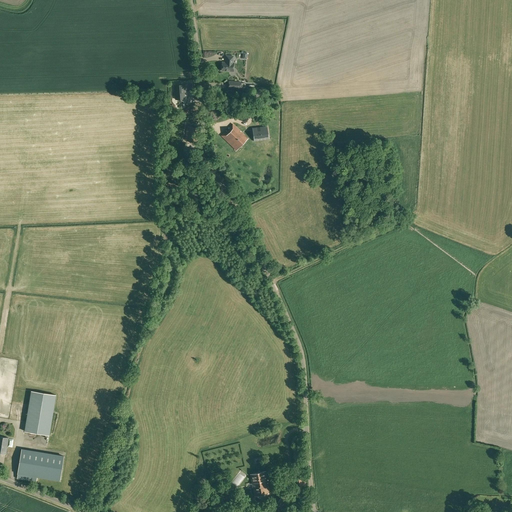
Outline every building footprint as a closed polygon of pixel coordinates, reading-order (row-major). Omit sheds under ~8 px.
[(233,63),(233,56),(226,56),(226,63),(222,62),(222,71),(233,71),(234,63),(233,63)] [(180,85),(175,85),(176,98),(184,97),(183,91),(187,91),(193,91),(192,84),(180,85)] [(248,92),(249,101),(257,100),(255,91),(248,92)] [(226,130),(221,135),(237,150),(248,138),(233,124),(229,127),(230,128),(228,131),(226,130)] [(199,128),(188,126),(185,140),(196,143),(199,128)] [(267,126),(253,128),(252,128),(253,138),(268,136),(267,126)] [(263,195),(247,158),(238,162),(253,199),(263,195)] [(49,435),(56,395),(31,391),(25,431),(49,435)] [(0,436),(0,453),(6,454),(9,438),(0,436)] [(60,481),(64,456),(22,449),(18,474),(36,477),(60,481)] [(266,471),(250,474),(255,496),(268,493),(267,484),(266,484),(265,480),(267,479),(267,480),(266,471)] [(241,487),(247,475),(240,472),(235,484),(241,487)] [(307,491),(305,476),(291,477),(293,492),(307,491)] [(238,490),(230,484),(229,483),(224,491),(233,497),(238,490)] [(283,493),(276,506),(276,507),(284,510),(290,497),(283,493)]
